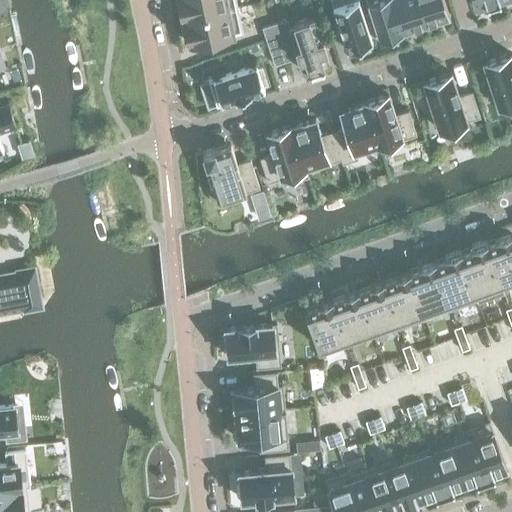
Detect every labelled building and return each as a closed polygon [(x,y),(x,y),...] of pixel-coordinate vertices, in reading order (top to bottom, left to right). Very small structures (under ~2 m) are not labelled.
[(183,12),(183,17),(237,5),(235,0),(178,0),(181,12),(183,12)] [(358,0),(330,0),(346,48),(350,47),(352,51),(370,46),(368,41),(372,40),(358,0)] [(366,0),(379,38),(402,30),(392,0),(366,0)] [(417,0),(392,0),(402,30),(425,22),(417,0)] [(417,0),(425,22),(449,15),(444,0),(417,0)] [(242,31),(237,5),(183,17),(184,21),(183,21),(187,38),(188,37),(189,42),(242,31)] [(289,24),(288,25),(290,31),(298,56),(303,70),(309,68),(309,69),(324,65),(323,63),(329,62),(325,49),(326,49),(322,37),(321,38),(314,16),(309,18),(308,17),(294,21),(294,23),(289,24)] [(287,17),(262,25),(266,39),(278,35),(290,31),(288,25),(289,24),(287,17)] [(290,31),(278,35),(286,60),(298,56),(290,31)] [(278,35),(266,39),(274,63),(286,60),(278,35)] [(484,61),(499,108),(511,104),(511,55),(511,52),(484,61)] [(263,84),(268,83),(262,64),(257,66),(256,62),(255,63),(214,77),(214,76),(213,76),(213,77),(208,78),(216,103),(221,102),(222,102),(222,101),(234,97),(235,98),(251,92),(250,92),(263,88),(264,88),(263,84)] [(427,91),(421,93),(425,107),(431,105),(439,128),(480,115),(471,90),(458,94),(451,71),(423,80),(427,91)] [(416,135),(408,108),(395,113),(388,92),(364,100),(379,147),(416,135)] [(379,147),(364,100),(363,100),(363,101),(340,108),(346,125),(333,129),(342,157),(341,157),(342,161),(358,157),(357,154),(367,151),(379,147)] [(0,155),(1,155),(0,150),(3,149),(0,138),(0,130),(16,125),(8,101),(0,103),(0,155)] [(342,157),(333,129),(320,133),(315,117),(292,124),(291,123),(290,124),(307,175),(308,175),(305,165),(326,159),(327,161),(341,157),(342,157)] [(307,175),(290,124),(266,131),(273,152),(260,156),(268,181),(281,176),(283,183),(307,175)] [(218,199),(259,186),(250,158),(237,162),(230,142),(215,147),(214,147),(202,150),(206,163),(218,199)] [(263,190),(252,194),(259,216),(270,212),(263,190)] [(497,238),(487,242),(486,242),(501,284),(511,279),(511,233),(511,232),(497,238)] [(486,242),(487,242),(485,238),(471,243),(472,247),(461,251),(460,251),(477,298),(478,297),(474,288),(498,280),(500,284),(501,284),(486,242)] [(460,251),(461,251),(460,247),(445,253),(446,256),(435,260),(434,260),(451,307),(470,300),(477,298),(460,251)] [(451,307),(434,260),(420,265),(420,266),(410,270),(409,270),(409,269),(408,270),(425,316),(426,316),(424,312),(448,303),(450,307),(451,307)] [(39,305),(41,305),(37,283),(34,265),(16,268),(16,270),(0,273),(0,310),(11,309),(23,307),(24,308),(26,308),(26,306),(39,304),(39,305)] [(425,316),(408,270),(396,274),(397,274),(383,279),(382,279),(399,326),(412,321),(425,316)] [(399,326),(382,279),(370,283),(371,284),(357,289),(357,288),(356,289),(371,331),(396,322),(398,326),(399,326)] [(371,331),(356,289),(345,293),(332,298),(331,298),(330,298),(345,340),(371,331)] [(345,340),(330,298),(319,302),(304,308),(320,349),(345,340)] [(256,365),(280,363),(276,321),(256,323),(239,324),(239,325),(226,326),(226,331),(222,334),(223,347),(228,349),(228,354),(255,352),(256,365)] [(453,326),(457,338),(465,335),(461,324),(453,326)] [(469,346),(465,335),(457,338),(462,349),(469,346)] [(402,345),(406,356),(413,354),(409,342),(402,345)] [(417,365),(413,354),(406,356),(410,368),(417,365)] [(350,364),(354,375),(361,372),(357,361),(350,364)] [(284,408),(282,383),(277,383),(276,370),(252,372),(253,386),(233,388),(233,389),(233,390),(230,391),(231,403),(234,402),(234,403),(235,403),(235,412),(284,408)] [(365,384),(361,372),(354,375),(358,387),(365,384)] [(466,398),(462,385),(454,388),(458,400),(466,398)] [(458,400),(454,388),(447,391),(451,403),(458,400)] [(425,412),(421,400),(413,402),(418,415),(425,412)] [(10,401),(0,402),(0,429),(1,429),(3,440),(24,438),(23,427),(13,428),(10,401)] [(418,415),(413,402),(406,405),(410,417),(418,415)] [(288,446),(284,408),(235,412),(236,422),(236,423),(233,423),(234,435),(237,435),(237,436),(238,436),(238,437),(258,435),(259,449),(288,446)] [(384,426),(380,414),(373,417),(377,429),(384,426)] [(377,429),(373,417),(365,419),(369,431),(377,429)] [(506,468),(489,419),(467,427),(470,436),(471,436),(485,475),(506,468)] [(344,441),(340,428),(332,431),(336,443),(344,441)] [(336,443),(332,431),(324,434),(329,446),(336,443)] [(471,436),(470,436),(451,443),(464,482),(476,478),(476,479),(485,475),(471,436)] [(319,438),(311,439),(312,449),(320,448),(319,438)] [(464,482),(451,443),(431,450),(430,450),(444,490),(453,487),(453,486),(455,485),(464,482)] [(430,450),(431,450),(430,445),(408,453),(409,458),(410,457),(424,496),(435,492),(435,493),(444,490),(430,450)] [(3,461),(0,461),(0,486),(18,485),(15,461),(24,459),(23,447),(2,450),(3,461)] [(293,494),(289,451),(264,454),(266,468),(239,470),(240,475),(235,478),(236,491),(242,494),(242,498),(255,497),(256,497),(272,496),(272,495),(293,494)] [(410,457),(409,458),(391,464),(390,464),(403,504),(404,504),(418,499),(417,499),(418,498),(424,496),(410,457)] [(390,464),(391,464),(389,460),(368,467),(383,511),(397,506),(403,504),(390,464)] [(379,511),(383,511),(368,467),(348,474),(347,474),(360,511),(379,511)] [(360,511),(347,474),(348,474),(347,469),(324,477),(330,492),(333,503),(336,511),(360,511)] [(18,485),(0,486),(0,511),(9,511),(8,511),(30,511),(30,508),(20,509),(18,485)] [(330,492),(317,493),(318,504),(333,503),(330,492)]
